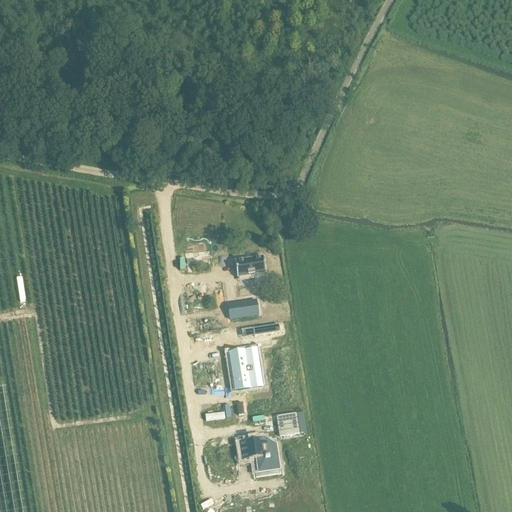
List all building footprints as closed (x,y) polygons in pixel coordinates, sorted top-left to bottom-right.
[(263,258),(234,262),(237,279),(251,277),(264,275),(265,275),(263,258)] [(233,278),(224,279),(225,295),(234,295),(233,278)] [(209,299),(217,298),(216,288),(208,289),(209,299)] [(217,302),(217,311),(235,310),(234,301),(217,302)] [(283,326),(258,330),(259,337),(284,333),(283,326)] [(250,356),(233,359),(235,371),(240,370),(240,374),(238,375),(239,383),(254,381),(255,389),(263,388),(261,371),(265,371),(262,350),(249,352),(250,356)] [(297,415),(277,418),(280,438),(300,435),(297,415)] [(279,470),(275,449),(269,450),(268,444),(243,448),(245,459),(243,459),(244,466),(246,466),(259,464),(260,473),(279,470)]
